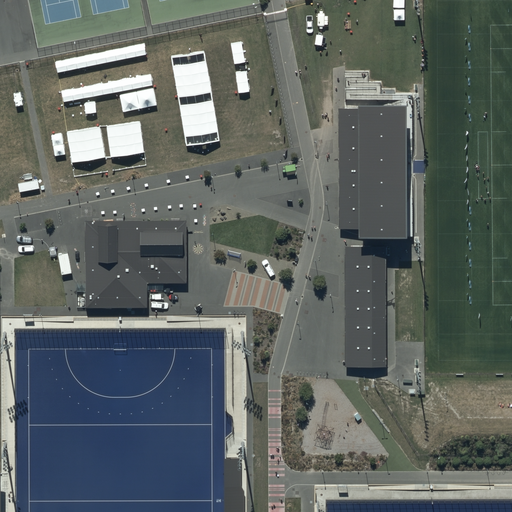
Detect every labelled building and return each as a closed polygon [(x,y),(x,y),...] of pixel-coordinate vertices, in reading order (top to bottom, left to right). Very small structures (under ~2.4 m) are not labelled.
[(382,81),(369,81),(369,70),(345,70),(345,100),(414,100),(414,88),(382,88),(382,81)] [(340,230),(360,230),(360,247),(386,247),(414,247),(414,102),(345,102),(345,110),(339,110),(340,230)] [(187,221),(85,221),(86,309),(148,308),(148,284),(187,284),(187,221)] [(345,247),(346,368),(387,367),(386,247),(360,247),(345,247)] [(241,459),(228,459),(228,511),(244,511),(244,492),(241,487),(241,459)]
